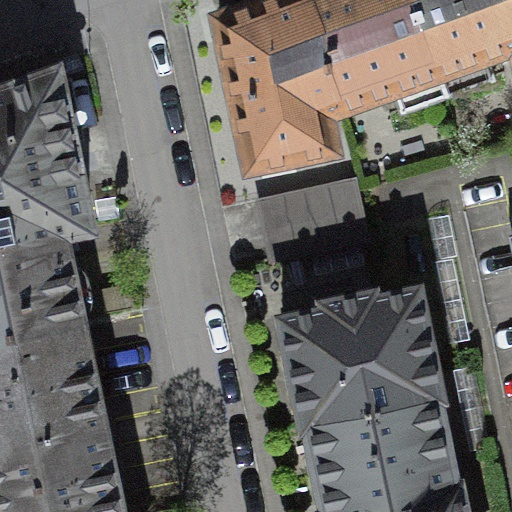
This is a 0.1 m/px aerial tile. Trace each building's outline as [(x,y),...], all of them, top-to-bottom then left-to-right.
[(262,0),(219,16),(250,162),(259,161),(262,175),(299,168),(296,153),(332,145),(325,110),(339,105),(317,0),(262,0)] [(447,93),(413,0),(317,0),(339,105),(393,85),(402,109),(447,93)] [(413,0),(447,93),(492,77),(483,53),(511,42),(511,4),(511,0),(413,0)] [(0,239),(90,221),(57,65),(0,85),(0,239)] [(355,179),(258,200),(264,229),(254,231),(243,233),(249,260),(270,256),(271,260),(367,238),(355,179)] [(0,337),(85,320),(84,317),(81,317),(69,258),(72,258),(67,230),(91,225),(90,221),(0,239),(0,337)] [(293,368),(304,421),(440,392),(418,286),(375,295),(374,290),(324,301),(325,306),(282,316),(293,368)] [(0,444),(106,423),(105,419),(102,420),(88,352),(91,351),(85,320),(0,337),(0,444)] [(441,395),(440,392),(304,421),(304,424),(309,423),(318,466),(326,509),(322,510),(322,511),(331,511),(460,485),(459,481),(455,482),(450,455),(449,455),(436,396),(441,395)] [(0,511),(121,511),(109,455),(113,454),(106,423),(0,444),(0,511)] [(465,511),(460,485),(331,511),(465,511)]
